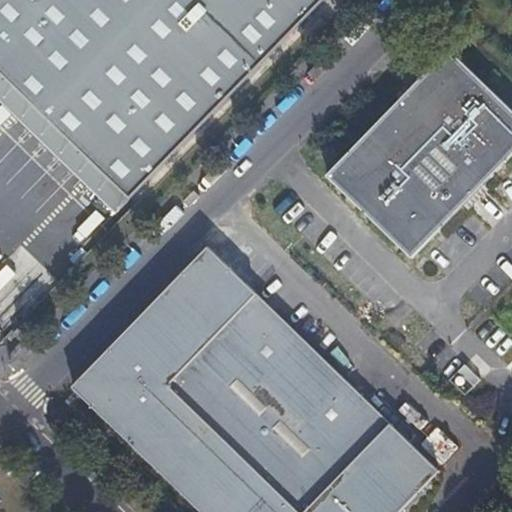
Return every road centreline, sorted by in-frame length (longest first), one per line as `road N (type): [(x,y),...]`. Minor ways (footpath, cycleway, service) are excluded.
road 1 (residential): [(401,0),(3,414)]
road 2 (unclassified): [(104,511),(3,414)]
